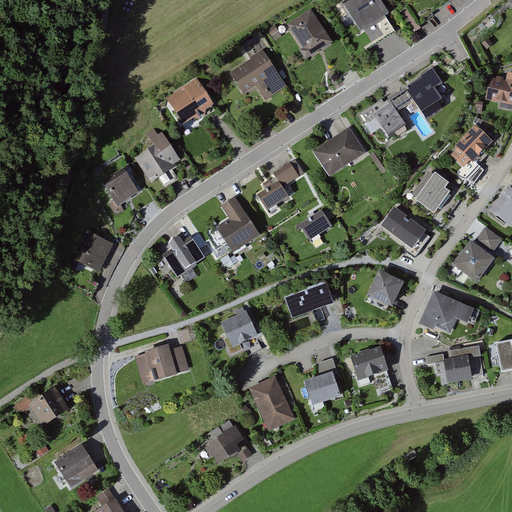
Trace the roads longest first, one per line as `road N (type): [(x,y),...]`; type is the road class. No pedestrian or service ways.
road 1 (residential): [(153,511),(106,428),(98,381),(101,327),(125,262),(175,209),(486,0)]
road 2 (track): [(511,318),(375,261),(336,265),(98,349),(0,403)]
road 3 (track): [(0,331),(55,227),(90,105),(104,0)]
road 4 (residential): [(417,414),(320,441),(205,511)]
road 5 (residential): [(404,338),(410,313),(511,153)]
road 6 (residential): [(245,374),(338,339),(404,338)]
